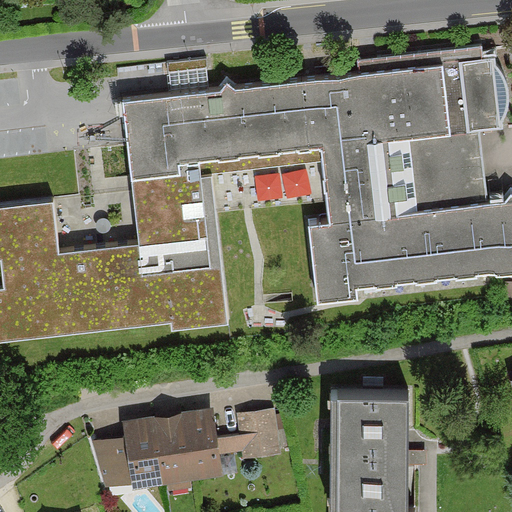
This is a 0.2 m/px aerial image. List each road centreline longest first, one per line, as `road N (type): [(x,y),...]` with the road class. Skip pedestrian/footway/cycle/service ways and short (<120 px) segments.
road 1 (residential): [(511,335),(248,371),(93,404),(46,428),(32,452),(0,476)]
road 2 (residential): [(188,30),(498,0)]
road 3 (residential): [(0,51),(188,30)]
